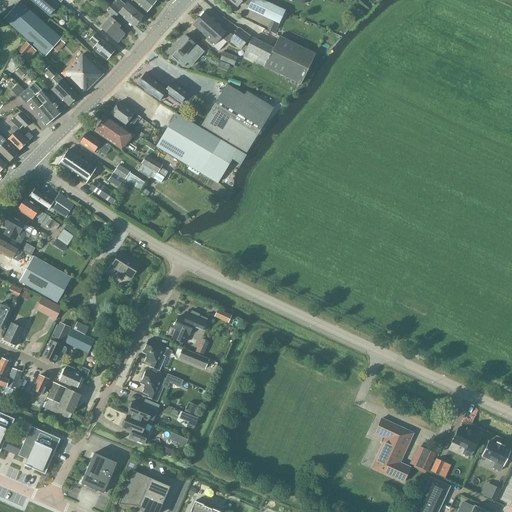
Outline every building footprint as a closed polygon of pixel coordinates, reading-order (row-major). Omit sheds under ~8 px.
[(30,0),(35,4),(50,16),(59,5),(53,0),(30,0)] [(115,0),(106,11),(115,18),(119,13),(134,26),(142,17),(127,4),(125,6),(118,0),(115,0)] [(131,0),(146,12),(155,0),(131,0)] [(251,0),(247,9),(271,20),(279,23),(285,10),(261,0),(251,0)] [(61,39),(19,2),(4,19),(46,56),(61,39)] [(206,12),(199,20),(221,38),(227,44),(230,41),(240,49),(250,38),(239,29),(233,36),(206,12)] [(101,28),(117,42),(123,34),(118,30),(120,27),(109,18),(101,28)] [(215,45),(221,38),(199,20),(193,26),(215,45)] [(269,39),(272,33),(259,27),(256,33),(269,39)] [(93,49),(105,60),(113,51),(95,35),(90,41),(95,46),(93,49)] [(176,51),(171,56),(183,67),(187,62),(191,66),(204,52),(194,43),(193,45),(184,36),(173,48),(176,51)] [(252,37),(245,51),(242,56),(263,68),(300,86),(316,54),(279,36),(273,48),(252,37)] [(37,52),(27,42),(19,51),(29,61),(37,52)] [(224,53),(221,61),(234,65),(236,58),(224,53)] [(76,59),(61,74),(81,95),(102,75),(83,55),(77,60),(76,59)] [(79,97),(73,90),(49,66),(44,72),(52,80),(52,79),(57,84),(52,90),(62,101),(63,100),(69,106),(79,97)] [(20,67),(16,71),(22,77),(26,73),(20,67)] [(146,73),(136,86),(158,102),(165,93),(180,104),(188,93),(173,81),(167,89),(146,73)] [(228,80),(227,84),(239,88),(240,84),(228,80)] [(37,99),(53,119),(61,113),(51,99),(49,101),(41,91),(34,84),(28,89),(31,92),(37,99)] [(201,127),(240,149),(247,154),(274,107),(247,92),(245,95),(226,84),(201,127)] [(25,91),(18,85),(11,91),(17,98),(19,96),(25,91)] [(19,96),(26,104),(27,103),(46,125),(53,119),(37,99),(31,92),(28,89),(25,91),(19,96)] [(137,119),(139,121),(141,118),(119,102),(110,114),(125,125),(126,123),(129,125),(131,122),(133,124),(137,119)] [(23,126),(25,128),(29,124),(19,114),(15,119),(23,126)] [(232,159),(237,151),(176,114),(156,147),(217,183),(232,159)] [(105,116),(100,124),(129,143),(135,134),(128,130),(128,131),(105,116)] [(11,122),(14,125),(19,130),(23,126),(15,119),(11,122)] [(117,146),(126,147),(129,143),(100,124),(95,131),(117,146)] [(14,133),(8,140),(19,150),(32,138),(27,133),(23,138),(20,135),(21,133),(19,130),(14,125),(10,129),(14,133)] [(130,130),(137,135),(140,131),(133,126),(130,130)] [(96,151),(105,157),(110,150),(87,135),(81,144),(94,153),(96,151)] [(0,148),(0,154),(8,163),(18,153),(6,142),(0,148)] [(154,151),(156,147),(148,142),(145,146),(154,151)] [(59,164),(86,183),(96,168),(69,149),(59,164)] [(143,164),(158,173),(161,168),(163,166),(147,157),(143,164)] [(142,164),(139,170),(161,183),(164,177),(157,173),(142,164)] [(119,165),(114,173),(124,180),(129,173),(130,172),(119,165)] [(158,173),(165,177),(168,172),(161,168),(158,173)] [(124,180),(141,191),(146,183),(129,173),(124,180)] [(113,174),(108,181),(117,188),(122,180),(113,174)] [(89,189),(113,205),(118,196),(95,181),(89,189)] [(48,209),(49,208),(55,199),(52,197),(51,198),(36,188),(30,198),(48,209)] [(58,193),(55,199),(49,208),(66,218),(75,205),(58,193)] [(41,213),(37,211),(40,208),(25,199),(18,210),(32,219),(34,216),(38,219),(41,213)] [(10,215),(3,227),(7,230),(4,235),(21,244),(25,237),(23,231),(22,230),(25,224),(10,215)] [(50,226),(54,221),(49,218),(45,225),(50,228),(50,226)] [(104,233),(109,227),(103,223),(99,230),(104,233)] [(57,239),(67,246),(74,237),(63,229),(57,239)] [(0,238),(0,252),(12,259),(17,262),(23,252),(17,249),(18,248),(0,238)] [(29,246),(26,252),(32,255),(35,250),(29,246)] [(120,253),(112,266),(129,277),(133,279),(141,266),(138,264),(120,253)] [(33,256),(19,282),(57,303),(72,278),(33,256)] [(8,292),(18,295),(21,287),(10,284),(8,292)] [(43,298),(37,311),(57,320),(63,308),(43,298)] [(0,330),(2,331),(5,324),(12,310),(1,304),(0,305),(0,330)] [(202,332),(208,318),(189,310),(185,318),(178,315),(172,329),(174,330),(171,339),(182,344),(186,335),(189,336),(192,328),(202,332)] [(227,323),(230,316),(221,312),(218,318),(227,323)] [(65,343),(87,354),(94,340),(85,336),(85,335),(88,327),(75,321),(72,328),(70,331),(65,343)] [(11,343),(12,345),(14,345),(16,346),(24,329),(12,323),(4,340),(11,343)] [(42,357),(49,360),(51,363),(53,363),(55,363),(60,352),(64,354),(66,350),(65,347),(63,346),(65,343),(70,331),(70,330),(59,325),(58,325),(42,357)] [(204,355),(210,341),(202,338),(196,351),(204,355)] [(165,349),(167,349),(168,348),(147,340),(144,350),(142,353),(147,355),(144,361),(152,364),(150,367),(159,371),(165,356),(163,355),(165,349)] [(182,349),(178,359),(205,370),(209,360),(196,354),(182,349)] [(13,368),(9,380),(2,378),(10,362),(1,358),(0,360),(0,385),(6,388),(15,391),(22,372),(13,368)] [(85,379),(89,370),(82,367),(80,372),(67,366),(60,381),(76,388),(81,377),(85,379)] [(142,381),(141,384),(145,386),(143,392),(150,395),(149,398),(157,402),(163,387),(166,389),(169,382),(180,387),(183,381),(168,374),(166,379),(146,371),(142,381)] [(36,393),(34,399),(44,403),(46,399),(49,393),(44,391),(49,380),(39,376),(32,391),(36,393)] [(59,404),(57,409),(73,415),(81,396),(53,383),(49,393),(46,399),(59,404)] [(130,409),(128,415),(146,423),(151,425),(159,406),(148,401),(145,407),(142,406),(133,402),(133,404),(131,403),(128,408),(130,409)] [(199,407),(193,405),(189,413),(195,416),(199,407)] [(188,422),(186,426),(193,429),(198,419),(182,412),(179,419),(188,422)] [(0,413),(0,452),(2,449),(4,443),(15,419),(0,413)] [(123,421),(121,426),(123,427),(123,428),(131,432),(128,438),(132,440),(144,444),(148,435),(143,430),(146,423),(128,415),(125,422),(123,421)] [(404,483),(410,468),(400,463),(413,434),(381,419),(375,434),(385,439),(372,468),(404,483)] [(21,451),(4,443),(2,449),(28,460),(24,469),(29,471),(30,468),(45,475),(60,440),(31,427),(21,451)] [(459,428),(452,442),(465,449),(463,454),(470,457),(473,452),(480,438),(473,434),(473,433),(474,432),(473,432),(467,429),(466,429),(466,430),(466,431),(459,428)] [(489,442),(482,456),(495,463),(493,468),(500,471),(503,466),(510,452),(503,448),(503,447),(504,446),(503,446),(497,443),(496,444),(496,445),(489,442)] [(163,447),(161,453),(168,456),(170,450),(163,447)] [(435,455),(420,448),(412,465),(414,466),(424,470),(426,471),(427,472),(435,455)] [(103,493),(117,463),(94,453),(81,484),(89,487),(88,490),(94,493),(96,490),(103,493)] [(436,459),(430,471),(445,478),(450,466),(436,459)] [(426,471),(424,470),(414,466),(413,469),(424,474),(426,471)] [(133,471),(118,504),(141,507),(142,511),(143,511),(142,511),(158,511),(170,487),(133,471)] [(436,511),(437,511),(449,487),(431,479),(415,511),(433,511),(434,511),(436,511)] [(492,485),(486,497),(495,501),(500,490),(492,485)] [(219,511),(195,501),(189,511),(219,511)]
